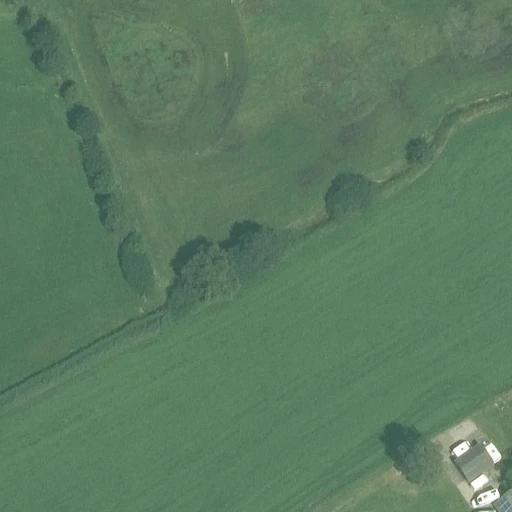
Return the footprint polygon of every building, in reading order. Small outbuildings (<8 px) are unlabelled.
[(461,451),(480,443),(477,434),(457,442),(461,451)] [(487,445),(497,460),(505,454),(495,439),(487,445)] [(453,464),(468,486),(494,468),(478,446),(453,464)] [(501,489),(510,483),(502,469),(493,475),(501,489)] [(511,511),(511,492),(494,506),(498,511),(511,511)]
